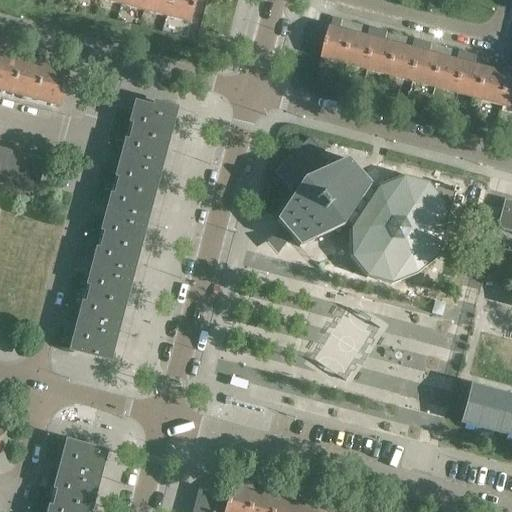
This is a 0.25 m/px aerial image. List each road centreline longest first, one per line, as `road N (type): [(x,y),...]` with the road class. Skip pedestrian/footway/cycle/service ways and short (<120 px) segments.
road 1 (residential): [(511,511),(165,419)]
road 2 (residential): [(165,419),(251,95)]
road 3 (residential): [(511,162),(251,95)]
road 4 (residential): [(37,387),(89,143)]
road 5 (residential): [(510,0),(498,40),(346,0)]
road 6 (residential): [(251,95),(112,60)]
road 7 (residential): [(165,419),(37,387)]
